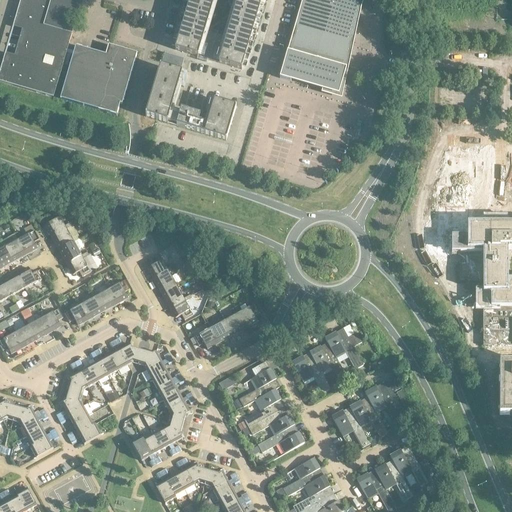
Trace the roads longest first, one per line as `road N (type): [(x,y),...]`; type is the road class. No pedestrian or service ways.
road 1 (secondary): [(313,221),(0,126)]
road 2 (secondary): [(0,160),(229,229),(289,256)]
road 3 (unknown): [(435,133),(409,214),(410,240),(472,328),(492,407)]
road 4 (secondary): [(511,507),(431,326),(366,255)]
road 5 (secondary): [(339,293),(388,334),(409,364),(471,511)]
road 6 (unclassified): [(277,0),(236,143)]
road 7 (tertiary): [(402,140),(410,108),(410,0)]
road 8 (residential): [(32,376),(120,329),(150,330)]
